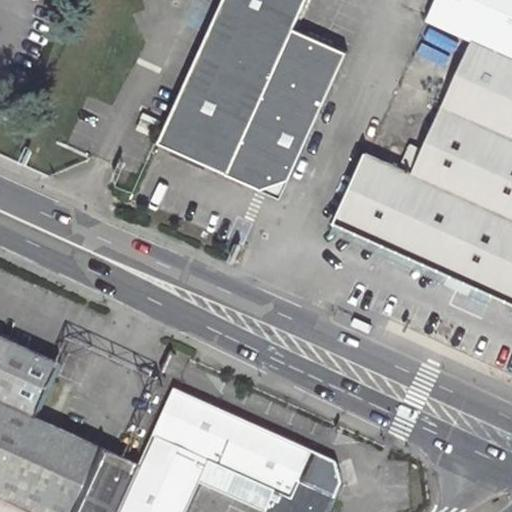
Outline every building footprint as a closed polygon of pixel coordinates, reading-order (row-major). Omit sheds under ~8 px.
[(220,0),(156,142),(160,144),(257,188),(262,190),(289,179),(346,52),(292,27),(304,0),(220,0)] [(511,0),(437,0),(428,20),(473,40),(511,57),(511,0)] [(511,57),(473,40),(425,148),(424,148),(411,143),(402,165),(368,151),(337,219),(511,298),(511,57)] [(0,353),(57,379),(64,364),(0,335),(0,353)] [(0,498),(27,511),(124,511),(145,466),(133,461),(59,428),(40,419),(57,379),(0,353),(0,498)] [(214,409),(177,393),(145,466),(124,511),(187,511),(200,485),(260,511),(331,511),(343,488),(339,484),(335,469),(337,466),(214,409)] [(27,511),(0,498),(0,511),(27,511)]
